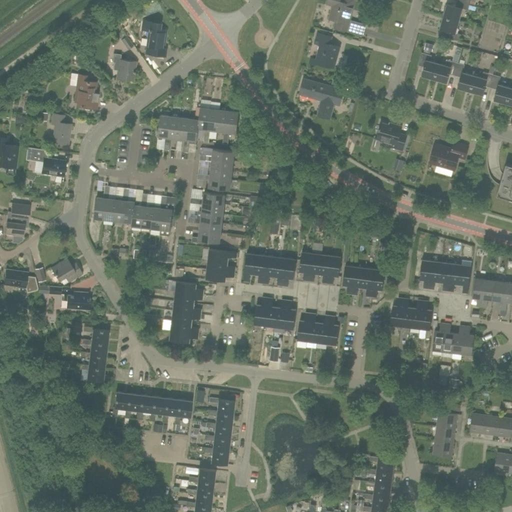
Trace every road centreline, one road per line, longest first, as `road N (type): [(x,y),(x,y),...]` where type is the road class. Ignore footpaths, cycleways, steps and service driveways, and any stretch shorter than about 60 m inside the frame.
road 1 (secondary): [(511,238),(405,207),(338,172),(273,112),(219,38)]
road 2 (residential): [(511,135),(391,95),(417,0)]
road 3 (residential): [(209,367),(162,362),(151,353),(79,243),(80,217)]
road 4 (residential): [(138,457),(243,470),(255,372)]
road 5 (residential): [(85,169),(97,132),(219,38)]
road 6 (track): [(97,0),(0,71)]
